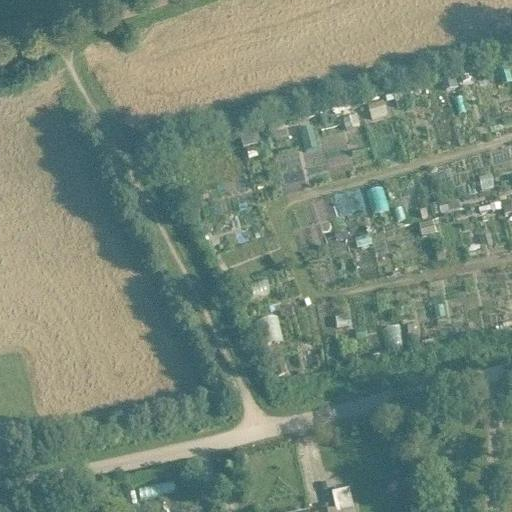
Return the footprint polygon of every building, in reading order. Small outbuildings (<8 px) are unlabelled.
[(383,201),(363,201),(362,236),(393,237),(393,223),(382,223),(383,201)] [(333,235),(333,222),(283,222),(283,252),(318,252),(318,235),(333,235)] [(311,299),(482,271),(480,256),(456,260),(455,251),(441,254),(442,260),(428,262),(427,254),(436,252),(432,233),(368,244),(370,259),(320,267),(323,282),(309,285),(311,299)] [(439,290),(448,334),(477,329),(476,323),(507,317),(499,278),(439,290)] [(413,317),(414,334),(426,333),(424,317),(413,317)] [(304,338),(314,334),(309,319),(298,323),(304,338)] [(329,329),(331,340),(347,338),(345,327),(329,329)] [(311,356),(297,359),(303,382),(317,379),(311,356)]
